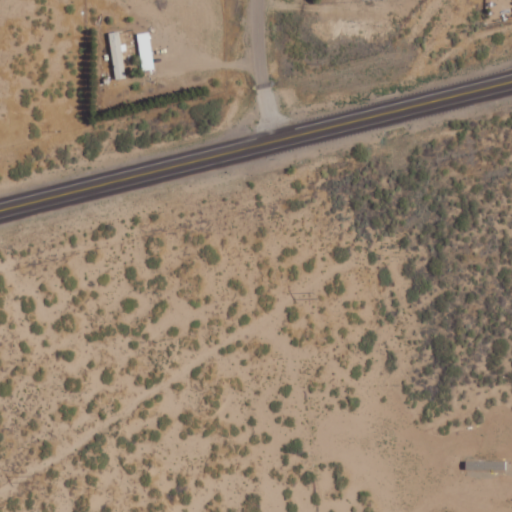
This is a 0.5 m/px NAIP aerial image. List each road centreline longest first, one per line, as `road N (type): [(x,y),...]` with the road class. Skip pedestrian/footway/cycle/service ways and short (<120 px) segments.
road 1 (track): [(511,159),(0,489)]
road 2 (primary): [(0,209),(511,80)]
road 3 (residential): [(279,139),(261,86),(263,0)]
